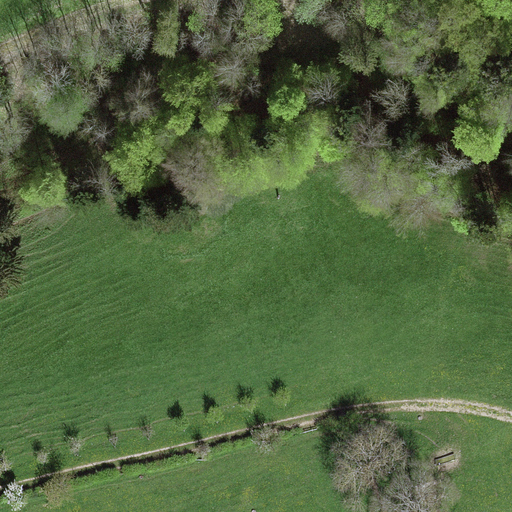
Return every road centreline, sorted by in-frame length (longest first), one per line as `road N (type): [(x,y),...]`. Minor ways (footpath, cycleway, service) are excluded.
road 1 (track): [(511,418),(346,404),(201,449),(0,493)]
road 2 (track): [(0,47),(127,0)]
